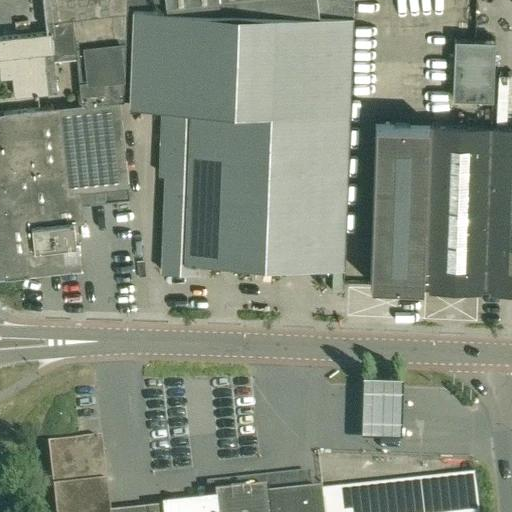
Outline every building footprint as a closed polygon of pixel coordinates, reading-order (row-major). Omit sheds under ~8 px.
[(0,278),(83,269),(80,242),(77,242),(75,223),(78,222),(85,221),(83,203),(131,198),(120,99),(124,99),(122,2),(128,2),(141,0),(44,0),(49,31),(21,34),(0,36),(0,55),(2,55),(4,77),(13,76),(14,96),(49,93),(47,72),(44,72),(43,58),(54,57),(55,59),(77,57),(81,104),(0,112),(0,278)] [(166,6),(354,15),(354,0),(165,0),(166,1),(166,6)] [(354,15),(166,6),(134,7),(130,104),(168,105),(167,144),(173,144),(172,158),(177,158),(176,189),(165,189),(162,270),(198,271),(199,260),(345,265),(354,15)] [(494,40),(455,39),(452,98),(492,99),(494,40)] [(425,284),(430,123),(430,122),(375,121),(370,283),(425,284)] [(511,125),(430,123),(425,284),(511,286),(511,125)] [(324,511),(322,496),(312,497),(310,474),(214,485),(216,507),(172,511),(110,511),(103,439),(82,442),(49,445),(56,511),(324,511)]
